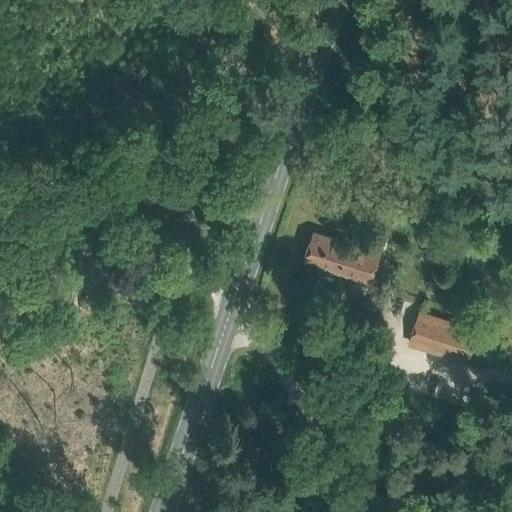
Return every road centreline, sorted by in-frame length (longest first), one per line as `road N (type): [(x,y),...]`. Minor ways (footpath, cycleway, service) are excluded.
road 1 (secondary): [(163,511),(335,0)]
road 2 (track): [(235,296),(358,499)]
road 3 (track): [(291,130),(511,208)]
road 4 (unknown): [(315,427),(350,391),(392,368),(511,384)]
road 5 (track): [(0,124),(39,114),(101,71),(145,6)]
